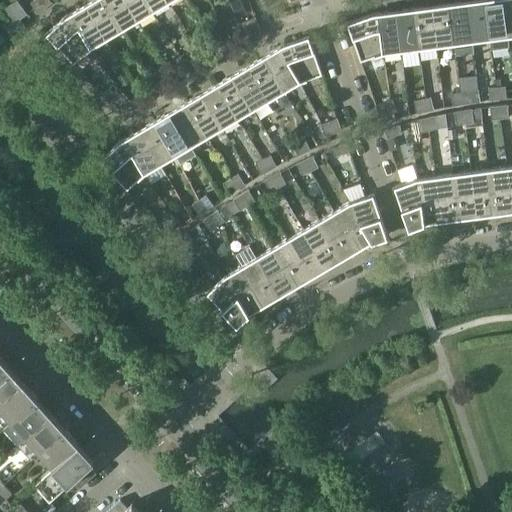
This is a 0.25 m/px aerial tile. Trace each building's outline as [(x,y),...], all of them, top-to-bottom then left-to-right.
[(38,12),(45,7),(39,0),(34,0),(31,3),(38,12)] [(122,29),(105,0),(91,0),(86,3),(107,38),(122,29)] [(105,0),(122,29),(138,20),(126,0),(105,0)] [(126,0),(138,20),(153,10),(147,0),(126,0)] [(147,0),(153,10),(169,1),(167,0),(147,0)] [(235,0),(230,2),(236,16),(244,13),(238,0),(235,0)] [(472,41),(490,38),(484,0),(471,0),(467,1),(472,41)] [(509,47),(508,36),(503,0),(484,0),(490,38),(491,49),(509,47)] [(511,0),(503,0),(508,36),(511,35),(511,0)] [(472,41),(467,1),(449,3),(455,43),(456,54),(474,52),(472,41)] [(95,45),(107,38),(86,3),(71,12),(92,47),(95,45)] [(437,46),(455,43),(449,3),(431,5),(437,46)] [(419,48),(437,46),(431,5),(413,8),(419,48)] [(419,48),(413,8),(396,10),(401,50),(419,48)] [(383,53),(401,50),(396,10),(378,12),(383,53)] [(90,48),(92,47),(71,12),(66,15),(64,17),(46,33),(74,63),(90,48)] [(375,55),(383,53),(378,12),(373,13),(347,22),(360,60),(375,55)] [(16,14),(10,19),(17,29),(23,23),(16,14)] [(259,29),(255,18),(247,20),(251,32),(259,29)] [(11,34),(17,29),(10,19),(3,25),(11,34)] [(244,35),(251,32),(247,20),(239,23),(244,35)] [(225,46),(219,35),(212,39),(217,50),(225,46)] [(281,45),(279,46),(300,81),(322,73),(309,35),(285,43),(281,45)] [(210,54),(217,50),(212,39),(204,43),(210,54)] [(300,81),(279,46),(263,55),(284,90),(300,81)] [(194,63),(187,52),(180,56),(187,67),(194,63)] [(269,100),(284,90),(263,55),(248,65),(269,100)] [(180,71),(187,67),(180,56),(173,61),(180,71)] [(115,70),(122,67),(117,59),(111,63),(115,70)] [(269,100),(248,65),(233,74),(253,109),(269,100)] [(164,81),(157,71),(150,75),(157,86),(164,81)] [(118,77),(123,85),(130,81),(125,73),(118,77)] [(238,118),(253,109),(233,74),(217,83),(238,118)] [(150,90),(157,86),(150,75),(143,80),(150,90)] [(238,118),(217,83),(202,92),(222,127),(238,118)] [(497,87),(498,99),(507,98),(506,86),(497,87)] [(490,100),(498,99),(497,87),(489,88),(490,100)] [(117,89),(112,93),(125,107),(131,101),(122,92),(120,94),(117,89)] [(468,90),(460,92),(462,104),(470,102),(468,90)] [(207,136),(222,127),(202,92),(186,101),(207,136)] [(460,92),(452,93),(454,105),(462,104),(460,92)] [(119,113),(125,107),(112,93),(106,98),(110,102),(110,103),(119,113)] [(431,97),(423,99),(426,111),(433,109),(431,97)] [(384,102),(388,114),(396,111),(392,99),(384,102)] [(426,111),(423,99),(414,101),(417,113),(426,111)] [(207,136),(186,101),(171,111),(191,145),(207,136)] [(381,116),(388,114),(384,102),(377,105),(381,116)] [(499,106),(500,118),(508,117),(507,105),(499,106)] [(499,106),(491,107),(492,119),(500,118),(499,106)] [(471,109),(463,111),(465,123),(473,121),(482,120),(481,107),(471,109)] [(176,155),(191,145),(171,111),(155,120),(176,155)] [(463,111),(455,112),(457,124),(465,123),(463,111)] [(435,116),(427,118),(430,130),(438,128),(435,116)] [(341,130),(337,118),(330,121),(334,133),(341,130)] [(427,118),(419,120),(421,132),(430,130),(427,118)] [(176,155),(155,120),(140,129),(160,164),(176,155)] [(325,136),(334,133),(330,121),(321,124),(325,136)] [(399,125),(385,130),(388,137),(389,143),(404,138),(402,132),(402,133),(399,125)] [(145,173),(160,164),(140,129),(124,138),(145,173)] [(449,139),(456,138),(455,129),(448,129),(449,139)] [(127,189),(145,173),(124,138),(122,140),(118,142),(100,159),(127,189)] [(304,138),(297,142),(302,153),(310,149),(304,138)] [(295,157),(302,153),(297,142),(289,145),(295,157)] [(349,152),(346,143),(332,148),(335,156),(349,152)] [(276,166),(270,155),(263,159),(269,170),(276,166)] [(313,156),(305,159),(310,170),(318,167),(313,156)] [(262,174),(269,170),(263,159),(256,163),(262,174)] [(310,170),(305,159),(298,163),(303,173),(310,170)] [(511,203),(507,166),(489,168),(495,213),(511,210),(511,203)] [(289,167),(272,176),(278,187),(283,195),(299,186),(289,167)] [(477,215),(495,213),(489,168),(472,170),(477,215)] [(472,170),(454,173),(459,217),(477,215),(472,170)] [(459,217),(454,173),(436,175),(442,220),(459,217)] [(238,174),(231,178),(237,188),(245,184),(238,174)] [(436,175),(418,177),(424,222),(442,220),(436,175)] [(278,187),(272,176),(265,180),(271,191),(278,187)] [(409,227),(424,222),(418,177),(394,185),(409,227)] [(230,193),(237,188),(231,178),(224,182),(230,193)] [(248,190),(241,194),(247,204),(254,200),(248,190)] [(373,240),(388,234),(373,193),(350,201),(373,240)] [(247,204),(241,194),(234,199),(241,209),(247,204)] [(206,195),(199,199),(206,209),(213,205),(206,195)] [(200,214),(206,209),(199,199),(192,204),(200,214)] [(162,200),(155,204),(162,216),(169,212),(162,200)] [(334,210),(357,249),(373,240),(350,201),(334,210)] [(218,210),(210,215),(217,225),(225,219),(232,214),(226,204),(218,209),(218,210)] [(342,258),(357,249),(334,210),(319,219),(342,258)] [(165,218),(173,227),(179,221),(171,212),(165,218)] [(217,225),(210,215),(204,220),(211,229),(217,225)] [(167,232),(173,227),(165,218),(159,223),(167,232)] [(319,219),(303,228),(326,267),(342,258),(319,219)] [(311,276),(326,267),(303,228),(288,237),(311,276)] [(187,233),(176,243),(182,249),(192,239),(187,233)] [(272,247),(295,286),(311,276),(288,237),(273,246),(272,247)] [(295,286),(272,247),(257,256),(280,295),(295,286)] [(241,265),(264,304),(280,295),(257,256),(241,265)] [(226,274),(249,313),(264,304),(241,265),(228,273),(226,274)] [(226,274),(207,291),(237,323),(249,313),(226,274)] [(0,377),(10,368),(0,356),(0,377)] [(10,368),(0,377),(0,405),(24,383),(10,368)] [(38,398),(24,383),(0,405),(0,409),(11,422),(38,398)] [(51,413),(38,398),(11,422),(4,429),(18,444),(25,438),(51,413)] [(65,428),(51,413),(25,438),(18,444),(32,460),(39,453),(65,428)] [(39,453),(52,467),(53,468),(74,448),(79,444),(65,428),(39,453)] [(79,444),(74,448),(53,468),(52,467),(35,483),(50,500),(72,480),(79,488),(96,472),(89,464),(94,460),(79,444)] [(4,484),(0,487),(0,491),(6,498),(12,493),(4,484)] [(17,511),(28,511),(17,499),(11,504),(17,511)] [(141,511),(132,502),(127,507),(120,499),(106,511),(141,511)]
